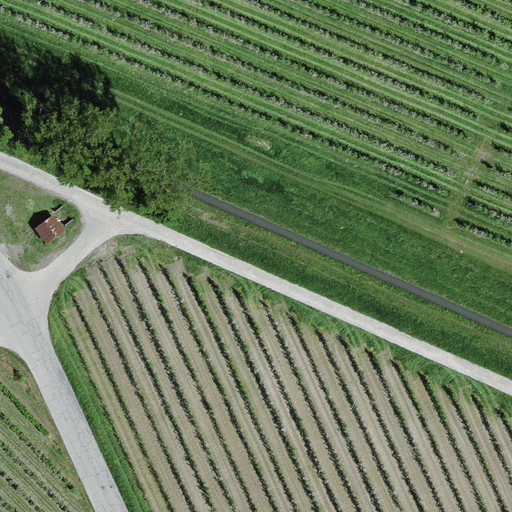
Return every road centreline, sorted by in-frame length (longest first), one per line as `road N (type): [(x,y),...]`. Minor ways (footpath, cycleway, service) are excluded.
road 1 (track): [(0,42),(511,263)]
road 2 (unclassified): [(511,388),(116,212)]
road 3 (unclassified): [(112,511),(15,302)]
road 4 (unclassified): [(15,302),(116,212)]
road 5 (unclassified): [(116,212),(0,160)]
